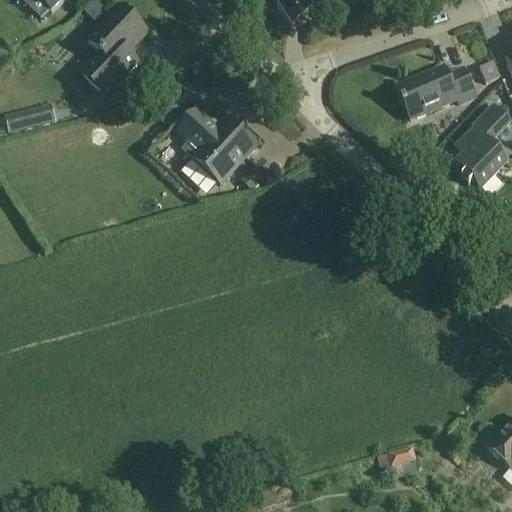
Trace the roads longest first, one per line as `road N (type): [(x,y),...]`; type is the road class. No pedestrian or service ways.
road 1 (unclassified): [(511,312),(290,92)]
road 2 (residential): [(290,92),(314,68),(499,0)]
road 3 (unclassified): [(290,92),(195,0)]
